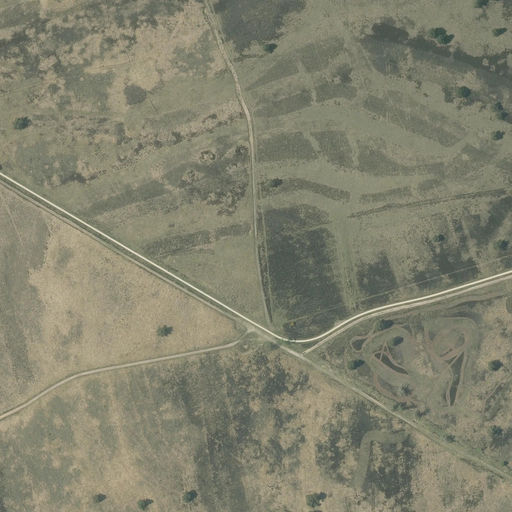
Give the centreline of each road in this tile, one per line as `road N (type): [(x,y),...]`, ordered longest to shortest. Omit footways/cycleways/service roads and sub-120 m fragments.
road 1 (track): [(270,332),(250,124),(204,0)]
road 2 (track): [(0,181),(267,338)]
road 3 (track): [(0,417),(75,375),(267,338)]
road 4 (track): [(299,356),(511,480)]
road 5 (unknown): [(299,356),(363,318),(511,276)]
